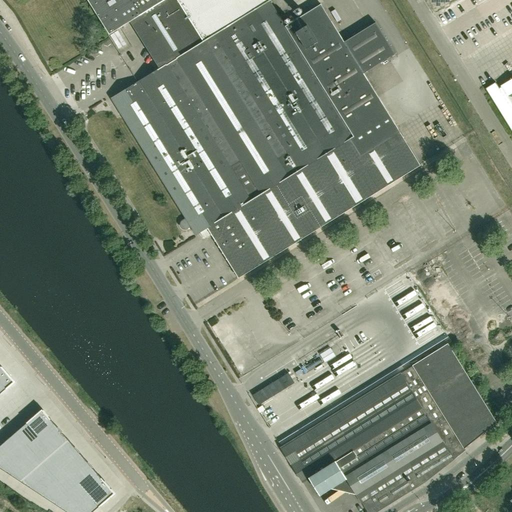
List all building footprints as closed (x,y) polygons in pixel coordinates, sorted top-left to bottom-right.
[(88,0),(110,34),(137,18),(166,65),(112,98),(186,218),(183,221),(182,221),(181,222),(181,223),(181,224),(181,226),(181,227),(182,228),(183,229),(184,229),(185,229),(186,229),(187,229),(191,226),(196,235),(207,228),(238,278),(420,165),(399,131),(364,74),(378,64),(395,54),(375,23),(344,42),(321,4),(285,27),(270,1),(271,0),(88,0)] [(123,31),(115,35),(123,50),(131,45),(123,31)] [(511,79),(499,88),(496,82),(485,88),(511,131),(511,79)] [(465,447),(478,437),(496,422),(447,343),(413,364),(413,365),(401,372),(442,439),(373,482),(379,490),(378,491),(387,505),(424,482),(466,449),(465,447)] [(325,353),(328,361),(338,356),(335,348),(325,353)] [(1,366),(0,366),(0,393),(6,388),(15,381),(1,366)] [(401,372),(281,447),(302,481),(310,476),(320,492),(345,476),(356,494),(356,493),(361,502),(362,502),(368,511),(375,511),(387,505),(378,491),(379,490),(373,482),(442,439),(401,372)] [(288,373),(253,395),(259,405),(295,383),(288,373)] [(33,444),(55,425),(50,419),(51,418),(42,409),(27,422),(19,429),(33,444)] [(33,444),(25,451),(32,458),(38,466),(46,459),(69,440),(55,425),(33,444)] [(33,444),(19,429),(12,436),(25,451),(33,444)] [(25,451),(12,436),(4,442),(17,457),(25,451)] [(59,474),(82,455),(69,440),(46,459),(52,467),(59,474)] [(17,457),(4,442),(0,445),(0,452),(10,464),(17,457)] [(12,475),(32,458),(25,451),(17,457),(10,464),(3,470),(12,475)] [(0,452),(0,467),(3,470),(10,464),(0,452)] [(72,490),(79,483),(95,470),(82,455),(59,474),(65,482),(72,490)] [(38,466),(32,458),(12,475),(21,481),(38,466)] [(21,481),(29,487),(52,467),(46,459),(38,466),(21,481)] [(52,467),(29,487),(38,492),(59,474),(52,467)] [(101,477),(95,470),(79,483),(99,506),(115,493),(101,477)] [(38,492),(47,498),(65,482),(59,474),(38,492)] [(55,504),(72,490),(65,482),(47,498),(55,504)] [(72,490),(78,497),(91,511),(92,511),(99,506),(79,483),(72,490)] [(64,510),(78,497),(72,490),(55,504),(64,510)] [(341,490),(321,509),(324,511),(327,511),(346,494),(341,490)] [(67,511),(91,511),(78,497),(64,510),(67,511)]
